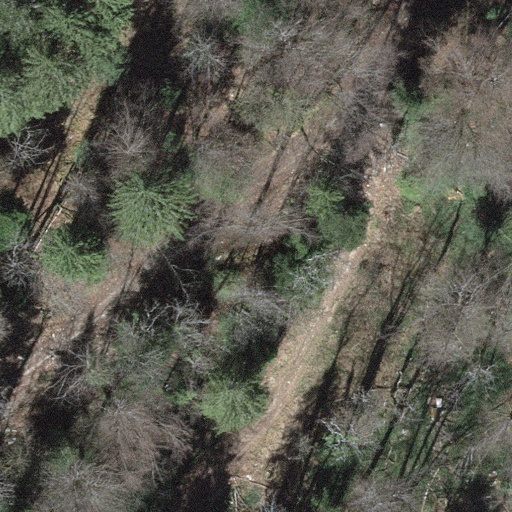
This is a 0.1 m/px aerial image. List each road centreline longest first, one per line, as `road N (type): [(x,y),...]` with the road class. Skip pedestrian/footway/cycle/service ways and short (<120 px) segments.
road 1 (track): [(139,511),(272,371),(322,290),(347,146),(401,0)]
road 2 (track): [(347,146),(293,156),(0,377)]
